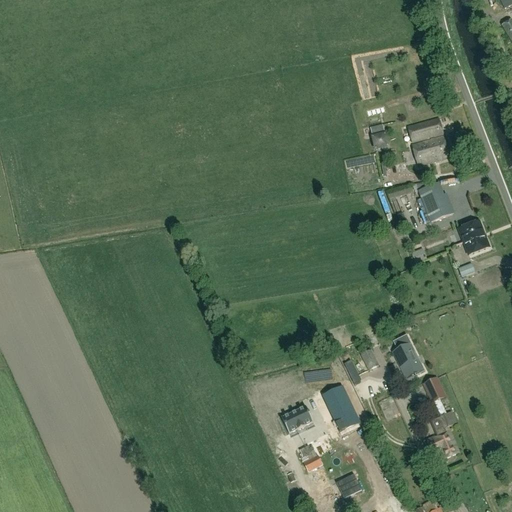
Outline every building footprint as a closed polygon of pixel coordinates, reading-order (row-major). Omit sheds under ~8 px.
[(511,6),(511,0),(488,0),(489,2),(492,0),(499,0),(504,10),(511,6)] [(502,27),(511,44),(511,21),(502,27)] [(384,107),(368,111),(370,118),(386,113),(384,107)] [(415,126),(419,144),(443,137),(438,120),(415,126)] [(375,138),(391,135),(388,124),(373,128),(375,138)] [(448,160),(443,138),(412,146),(417,168),(448,160)] [(417,193),(430,225),(454,216),(446,196),(443,197),(438,184),(417,193)] [(387,193),(388,199),(412,193),(411,186),(387,193)] [(481,240),(484,238),(478,223),(458,231),(463,244),(480,238),(481,240)] [(446,236),(447,242),(457,238),(455,233),(446,236)] [(489,249),(484,238),(481,240),(480,238),(463,244),(468,257),(489,249)] [(450,246),(456,264),(467,260),(462,242),(450,246)] [(462,279),(475,274),(472,265),(458,270),(462,279)] [(425,373),(406,336),(406,337),(406,338),(397,343),(401,350),(397,352),(393,354),(406,379),(414,375),(415,377),(425,373)] [(369,372),(379,367),(371,351),(355,359),(361,371),(367,368),(369,372)] [(356,372),(351,361),(344,365),(349,375),(356,372)] [(434,405),(441,419),(432,423),(438,437),(427,442),(432,456),(440,452),(443,460),(458,454),(450,433),(445,435),(443,429),(455,424),(451,414),(446,416),(440,402),(446,399),(437,379),(422,386),(432,406),(434,405)] [(323,393),(340,429),(358,420),(341,384),(323,393)] [(306,409),(282,421),(289,436),(298,432),(298,433),(306,429),(305,428),(314,424),(306,409)] [(308,474),(323,466),(318,456),(316,457),(310,446),(299,452),(302,458),(300,459),(308,474)] [(328,483),(312,491),(322,511),(338,504),(328,483)] [(418,511),(440,511),(440,510),(438,511),(432,501),(422,507),(422,508),(418,510),(418,511)]
